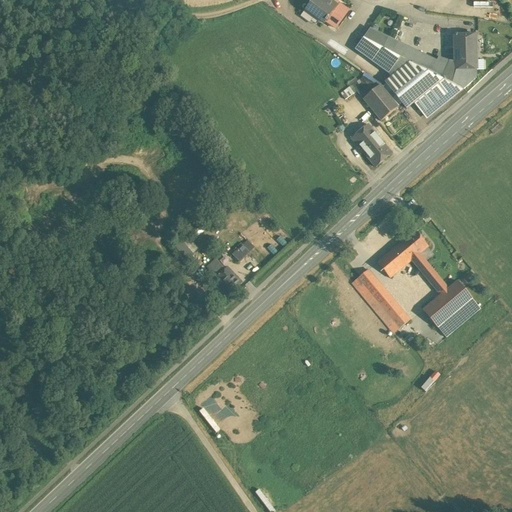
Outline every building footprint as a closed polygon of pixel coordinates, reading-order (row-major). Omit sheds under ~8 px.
[(330,1),(329,0),(311,0),(306,9),(325,23),(327,21),(336,27),(342,19),(341,18),(347,9),(345,7),(336,2),(335,4),(330,1)] [(473,12),(487,15),(489,6),(475,3),(473,12)] [(400,24),(403,16),(381,6),(374,23),(377,24),(378,21),(383,23),(380,30),(385,32),(384,35),(399,41),(402,32),(394,28),(396,23),(400,24)] [(476,35),(455,35),(455,37),(452,37),(453,50),(455,50),(455,62),(449,62),(448,65),(438,60),(437,61),(370,29),(364,38),(367,40),(369,41),(383,49),(384,49),(409,61),(412,63),(464,89),(477,78),(476,35)] [(367,40),(364,38),(360,43),(366,46),(369,41),(367,40)] [(383,49),(369,41),(366,46),(360,43),(357,48),(381,66),(394,78),(412,63),(409,61),(384,49),(383,49)] [(464,89),(412,63),(394,78),(387,84),(407,109),(414,103),(424,116),(451,95),(453,98),(464,89)] [(374,64),(368,71),(381,82),(387,75),(374,64)] [(364,77),(341,94),(346,100),(357,91),(363,99),(378,87),(364,77)] [(378,87),(363,99),(382,121),(398,107),(380,85),(378,87)] [(368,124),(352,138),(362,151),(379,137),(368,124)] [(379,137),(362,151),(376,167),(392,153),(379,137)] [(356,156),(362,151),(352,138),(345,144),(356,156)] [(429,246),(416,230),(403,241),(415,257),(416,257),(420,253),(429,246)] [(255,247),(248,240),(243,245),(250,252),(255,247)] [(415,257),(403,241),(377,262),(390,278),(412,260),(415,257)] [(193,256),(181,242),(177,246),(188,260),(193,256)] [(243,245),(233,255),(240,262),(250,252),(243,245)] [(449,288),(420,253),(416,257),(415,257),(412,260),(441,295),(423,310),(439,328),(453,316),(473,299),(458,281),(449,288)] [(225,269),(216,260),(208,267),(217,277),(228,267),(225,269)] [(242,282),(228,267),(217,277),(231,292),(242,282)] [(387,292),(369,270),(353,283),(369,303),(374,298),(376,301),(387,292)] [(404,313),(387,292),(376,301),(394,322),(404,313)] [(376,301),(374,298),(369,303),(388,325),(394,322),(376,301)] [(473,299),(453,316),(461,325),(481,308),(473,299)] [(404,313),(394,322),(400,329),(410,320),(404,313)] [(453,316),(439,328),(447,337),(461,325),(453,316)] [(203,407),(198,410),(214,432),(219,429),(203,407)] [(253,492),(269,511),(273,511),(275,510),(257,489),(253,492)]
